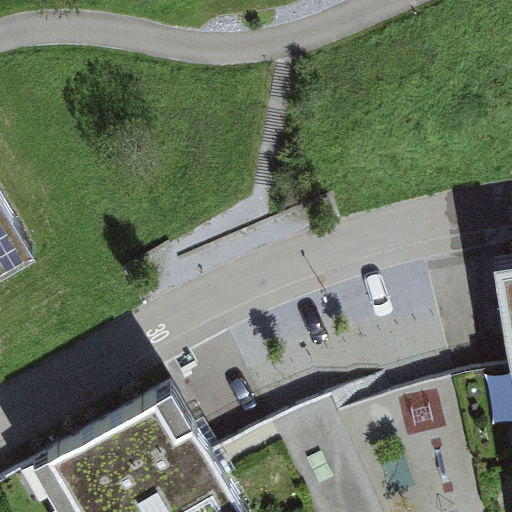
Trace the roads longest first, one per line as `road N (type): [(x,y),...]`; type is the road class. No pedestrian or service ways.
road 1 (residential): [(0,413),(269,270),(372,235),(511,204)]
road 2 (residential): [(390,0),(281,44),(104,30),(0,37)]
